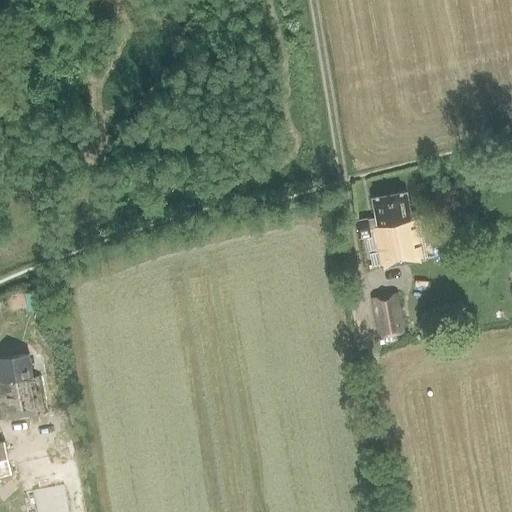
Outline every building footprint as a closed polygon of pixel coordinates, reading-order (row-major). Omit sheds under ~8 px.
[(372,199),(376,217),(355,221),(358,239),(372,237),(370,229),(373,228),(380,267),(423,260),(415,213),(410,213),(406,193),(372,199)] [(51,305),(48,289),(24,294),(27,312),(37,310),(36,307),(51,305)] [(405,332),(397,292),(370,297),(378,337),(405,332)] [(33,377),(28,353),(0,357),(0,420),(47,412),(40,376),(33,377)] [(0,476),(11,474),(3,442),(0,442),(0,476)]
